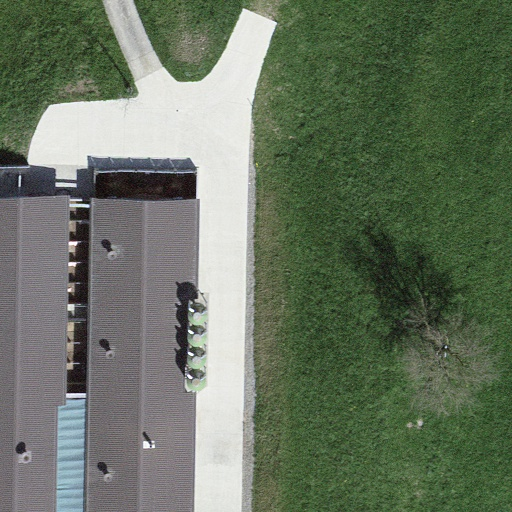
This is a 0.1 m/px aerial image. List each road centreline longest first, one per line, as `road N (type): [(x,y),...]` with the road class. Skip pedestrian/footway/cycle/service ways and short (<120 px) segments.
road 1 (track): [(224,511),(222,155)]
road 2 (track): [(222,155),(152,81),(129,0)]
road 3 (track): [(222,155),(268,0)]
